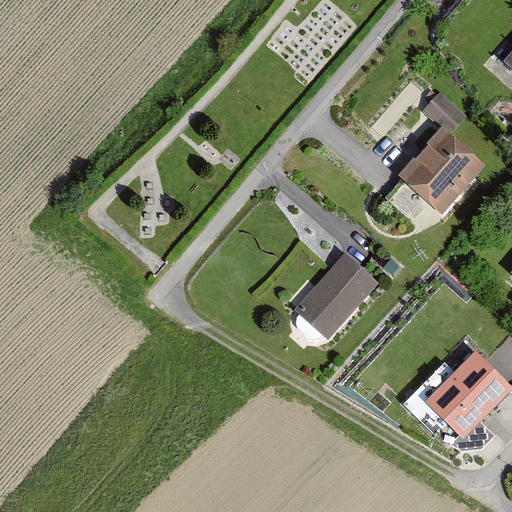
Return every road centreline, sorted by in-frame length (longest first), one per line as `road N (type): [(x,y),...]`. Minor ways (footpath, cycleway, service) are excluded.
road 1 (residential): [(406,0),(158,299)]
road 2 (residential): [(473,489),(158,299)]
